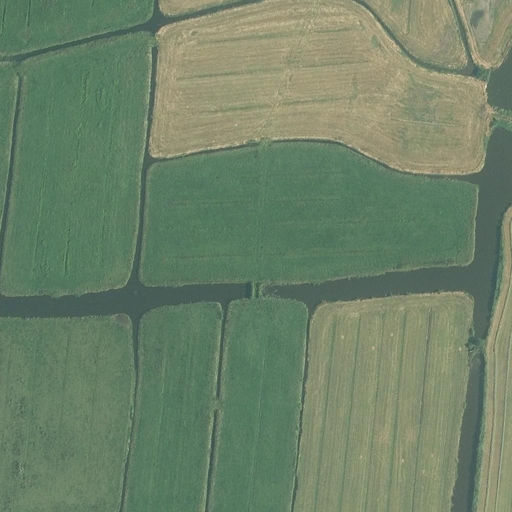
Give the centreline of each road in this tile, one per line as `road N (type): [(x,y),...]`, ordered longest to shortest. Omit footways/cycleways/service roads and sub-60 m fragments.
road 1 (track): [(0,75),(318,0)]
road 2 (track): [(321,0),(435,88),(511,122)]
